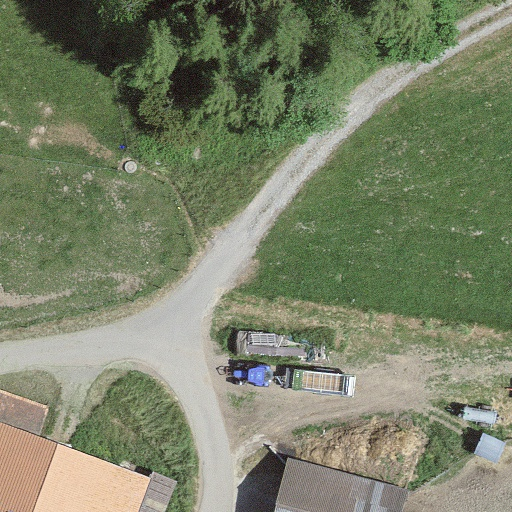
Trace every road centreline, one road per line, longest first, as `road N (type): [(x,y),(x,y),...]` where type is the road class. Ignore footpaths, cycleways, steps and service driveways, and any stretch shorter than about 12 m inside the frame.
road 1 (track): [(174,359),(214,253),(376,88),(511,3)]
road 2 (track): [(0,374),(121,351),(174,359),(198,451),(196,511)]
